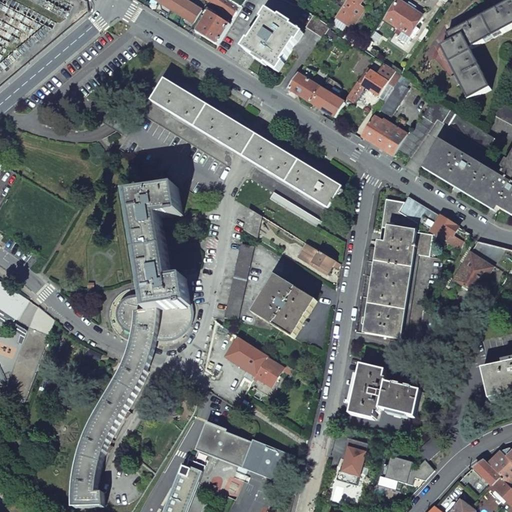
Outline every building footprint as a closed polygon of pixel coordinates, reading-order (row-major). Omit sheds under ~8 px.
[(185,0),(144,0),(147,1),(147,0),(154,0),(160,4),(162,11),(169,16),(172,11),(183,18),(185,25),(192,30),(203,11),(185,0)] [(218,46),(241,9),(227,0),(203,0),(226,14),(222,20),(207,11),(194,31),(199,34),(218,46)] [(349,0),(337,19),(352,29),(366,9),(360,5),(363,0),(349,0)] [(399,2),(386,20),(399,28),(395,33),(398,35),(400,36),(403,31),(410,36),(416,27),(423,17),(414,11),(407,7),(399,2)] [(464,37),(471,50),(511,29),(511,2),(507,5),(489,15),(484,18),(464,28),(461,29),(448,36),(451,43),(464,37)] [(410,3),(407,7),(414,11),(417,7),(410,3)] [(270,13),(245,51),(248,53),(253,56),(278,72),(303,34),(270,13)] [(314,17),(306,28),(324,39),(331,28),(314,17)] [(410,36),(403,31),(400,36),(398,35),(397,37),(408,44),(413,37),(416,35),(420,29),(416,27),(410,36)] [(460,84),(469,101),(492,91),(471,50),(464,37),(451,43),(442,48),(455,75),(453,76),(450,77),(457,86),(460,84)] [(391,81),(397,85),(399,83),(403,77),(385,65),(378,76),(367,69),(348,99),(354,104),(365,88),(380,98),(389,85),(391,81)] [(300,76),(311,83),(316,74),(305,67),(300,76)] [(299,75),(289,90),(301,97),(313,104),(322,89),(311,83),(300,76),(299,75)] [(329,80),(322,89),(332,95),(338,86),(329,80)] [(167,81),(153,104),(198,131),(245,159),(290,186),(331,211),(344,189),(320,174),(303,164),(282,151),(258,136),(234,122),(212,108),(189,95),(167,81)] [(397,85),(380,111),(391,118),(410,90),(399,83),(397,85)] [(322,89),(313,104),(325,112),(336,119),(346,104),(332,95),(322,89)] [(399,151),(411,158),(437,120),(488,152),(495,140),(434,101),(409,136),(399,151)] [(511,109),(500,103),(494,116),(511,125),(511,109)] [(130,134),(121,150),(205,202),(226,166),(142,115),(130,134)] [(394,130),(375,119),(363,137),(382,149),(395,157),(399,151),(409,136),(395,127),(394,130)] [(441,142),(426,167),(457,186),(494,209),(498,211),(499,209),(507,214),(508,212),(511,214),(511,158),(500,178),(441,142)] [(150,295),(153,313),(161,311),(191,306),(188,286),(187,280),(172,282),(162,219),(183,216),(182,210),(179,189),(134,197),(150,295)] [(275,194),(271,200),(320,229),(324,223),(275,194)] [(405,204),(400,213),(418,224),(432,232),(433,231),(442,218),(438,215),(409,198),(405,204)] [(387,201),(381,236),(388,237),(389,228),(418,232),(418,224),(400,213),(405,204),(387,201)] [(250,209),(245,231),(258,239),(263,218),(250,209)] [(460,229),(442,218),(433,231),(448,240),(462,249),(465,244),(454,237),(460,229)] [(379,245),(366,334),(404,340),(418,255),(430,258),(433,236),(418,233),(418,232),(389,228),(388,237),(387,244),(380,243),(379,245)] [(485,244),(479,243),(471,254),(495,269),(495,268),(504,273),(509,276),(510,273),(497,265),(507,250),(485,244)] [(242,245),(225,319),(238,321),(255,248),(242,245)] [(309,246),(300,259),(328,276),(334,267),(338,269),(341,265),(309,246)] [(511,270),(511,250),(507,250),(497,265),(510,273),(511,270)] [(495,269),(471,254),(454,281),(478,295),(484,286),(495,269)] [(495,268),(495,269),(484,286),(486,287),(487,285),(494,288),(504,273),(495,268)] [(278,278),(255,315),(295,340),(308,318),(318,302),(278,278)] [(0,384),(6,381),(0,367),(0,308),(17,320),(30,301),(0,281),(0,384)] [(133,335),(136,335),(138,335),(140,328),(140,321),(141,315),(153,313),(150,295),(147,295),(138,295),(129,298),(124,300),(122,303),(119,308),(118,310),(118,312),(118,318),(120,324),(124,329),(126,332),(130,334),(133,335)] [(160,330),(158,341),(160,341),(162,342),(165,342),(169,342),(176,340),(180,338),(183,336),(185,334),(189,330),(192,324),(193,317),(194,306),(191,306),(161,311),(161,321),(160,330)] [(35,314),(5,393),(25,401),(56,321),(39,307),(35,314)] [(77,498),(78,507),(105,506),(105,495),(98,495),(99,489),(102,490),(104,484),(102,484),(99,483),(102,468),(106,455),(107,452),(110,453),(114,448),(111,447),(109,446),(113,438),(119,426),(124,417),(127,419),(132,414),(129,413),(128,412),(142,387),(147,377),(151,364),(154,355),(158,341),(160,330),(161,321),(161,311),(153,313),(141,315),(140,321),(140,328),(138,335),(135,348),(134,351),(127,371),(122,381),(104,410),(94,431),(87,447),(84,456),(81,468),(79,480),(78,489),(77,498)] [(425,311),(417,356),(433,359),(440,320),(425,311)] [(240,340),(228,358),(258,377),(269,359),(270,358),(240,340)] [(258,377),(255,381),(258,382),(259,380),(273,388),(284,369),(269,359),(258,377)] [(483,370),(490,400),(498,399),(511,395),(511,360),(508,362),(509,364),(483,370)] [(358,387),(351,415),(376,420),(378,409),(384,383),(387,372),(362,366),(358,387)] [(384,383),(378,409),(415,418),(421,392),(384,383)] [(209,424),(199,449),(240,465),(239,467),(247,470),(247,468),(284,482),(294,457),(255,442),(254,443),(227,434),(228,431),(219,428),(209,424)] [(434,439),(419,452),(426,461),(428,463),(443,449),(434,439)] [(508,458),(511,454),(511,450),(511,449),(502,452),(508,458)] [(511,484),(511,454),(508,458),(502,452),(489,465),(486,461),(484,462),(501,479),(505,483),(504,485),(505,485),(506,483),(510,487),(511,484)] [(187,469),(203,475),(206,467),(190,461),(187,469)] [(385,466),(379,487),(401,493),(403,484),(414,487),(415,479),(426,481),(428,480),(435,471),(426,461),(417,471),(413,470),(414,466),(394,461),(393,468),(385,466)] [(475,468),(493,487),(501,479),(484,462),(475,468)] [(185,468),(167,511),(189,511),(203,475),(187,469),(185,468)] [(463,479),(477,494),(486,485),(473,470),(463,479)] [(502,498),(511,507),(511,506),(511,492),(505,485),(504,485),(505,483),(501,479),(493,487),(489,490),(494,495),(496,492),(502,498)] [(456,486),(445,498),(435,509),(438,511),(454,511),(462,503),(466,496),(456,486)] [(502,498),(496,492),(494,495),(500,501),(502,498)] [(473,511),(462,503),(454,511),(438,511),(435,509),(432,511),(473,511)]
